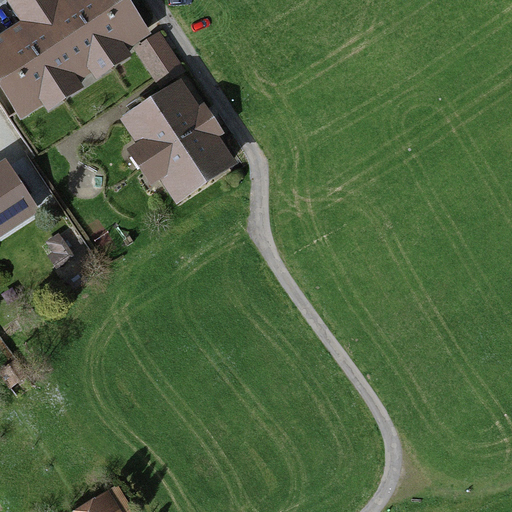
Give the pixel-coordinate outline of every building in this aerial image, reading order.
[(140,33),(118,0),(74,0),(50,16),(56,25),(48,30),(42,21),(0,48),(0,75),(23,110),(140,33)] [(139,51),(140,53),(141,53),(161,84),(182,70),(160,38),(141,50),(139,51)] [(230,165),(212,138),(201,146),(187,125),(198,117),(180,90),(160,104),(159,101),(153,103),(149,108),(150,110),(130,123),(180,199),(200,185),(202,188),(208,186),(211,181),(210,179),(230,165)] [(0,228),(32,207),(6,169),(0,172),(0,228)] [(51,257),(57,265),(71,256),(58,237),(49,243),(56,253),(51,257)] [(114,511),(109,503),(95,511),(114,511)]
